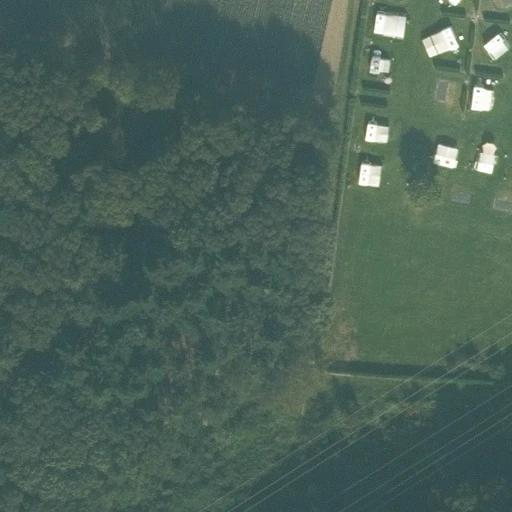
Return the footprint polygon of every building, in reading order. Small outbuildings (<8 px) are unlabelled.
[(511,0),(492,0),(496,8),(511,1),(511,0)] [(410,38),(412,17),(380,14),(378,35),(410,38)] [(450,27),(433,34),(440,52),(458,45),(450,27)] [(495,58),(509,46),(497,31),(482,43),(495,58)] [(394,78),(394,60),(375,59),(375,77),(394,78)] [(450,203),(469,206),(472,186),(453,183),(450,203)]
